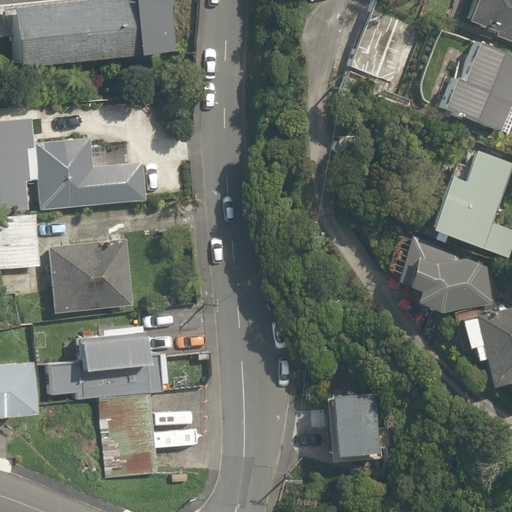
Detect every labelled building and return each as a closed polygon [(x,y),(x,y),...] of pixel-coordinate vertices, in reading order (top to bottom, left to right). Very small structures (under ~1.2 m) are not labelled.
[(54,0),(6,6),(12,66),(167,49),(162,7),(164,0),(54,0)] [(511,0),(466,0),(459,19),(490,31),(488,35),(511,43),(511,0)] [(414,25),(369,8),(347,65),(391,82),(414,25)] [(454,78),(446,75),(434,106),(503,133),(511,110),(511,56),(486,46),(488,42),(476,37),(475,41),(470,39),(454,78)] [(352,139),(337,136),(330,167),(345,170),(352,139)] [(84,137),(30,143),(35,209),(140,198),(136,161),(87,165),(84,137)] [(447,176),(441,174),(421,227),(504,258),(511,235),(511,230),(487,222),(507,163),(467,148),(460,170),(451,167),(447,176)] [(0,220),(0,274),(7,274),(8,295),(33,294),(29,219),(0,220)] [(406,288),(402,299),(433,311),(488,303),(488,297),(493,296),(490,275),(484,276),(482,266),(460,257),(451,258),(454,252),(411,235),(411,236),(406,235),(387,279),(393,281),(392,283),(406,288)] [(127,303),(120,236),(42,243),(49,312),(127,303)] [(485,386),(504,382),(510,407),(511,406),(511,304),(470,314),(470,316),(457,320),(463,347),(469,346),(471,359),(479,358),(485,386)] [(198,330),(198,308),(170,307),(170,329),(198,330)] [(73,398),(155,389),(154,382),(163,381),(159,350),(140,352),(137,323),(97,328),(97,332),(70,336),(72,360),(43,363),(46,393),(72,390),(73,398)] [(12,353),(0,354),(0,409),(20,407),(12,353)] [(153,471),(144,392),(94,397),(103,477),(153,471)] [(368,392),(319,394),(321,453),(371,451),(368,392)]
